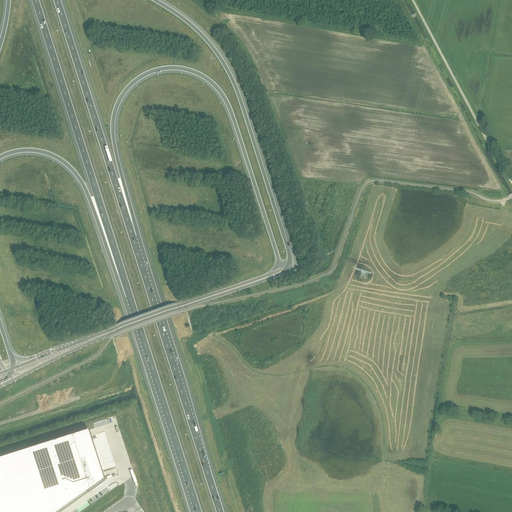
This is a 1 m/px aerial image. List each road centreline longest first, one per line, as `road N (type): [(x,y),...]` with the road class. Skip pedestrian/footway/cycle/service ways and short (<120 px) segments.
road 1 (motorway): [(133,238),(113,113),(143,75),(190,70),(224,97),(277,273)]
road 2 (motorway): [(35,0),(130,299)]
road 3 (motorway): [(289,266),(225,66),(197,30),(154,0)]
road 4 (motorway): [(220,511),(133,238)]
road 5 (motorway): [(133,238),(56,0)]
road 6 (motorway): [(130,299),(198,511)]
road 7 (motorway): [(0,157),(41,151),(72,170),(130,299)]
road 8 (primary): [(116,330),(277,273)]
